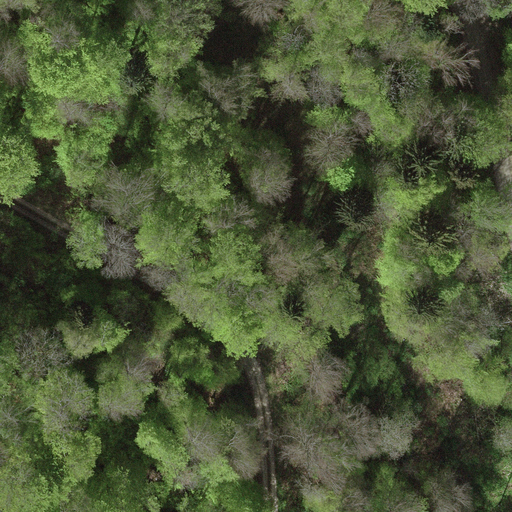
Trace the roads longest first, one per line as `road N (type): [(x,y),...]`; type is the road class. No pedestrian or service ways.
road 1 (track): [(0,192),(176,290),(254,354),(271,511)]
road 2 (track): [(511,192),(462,0)]
